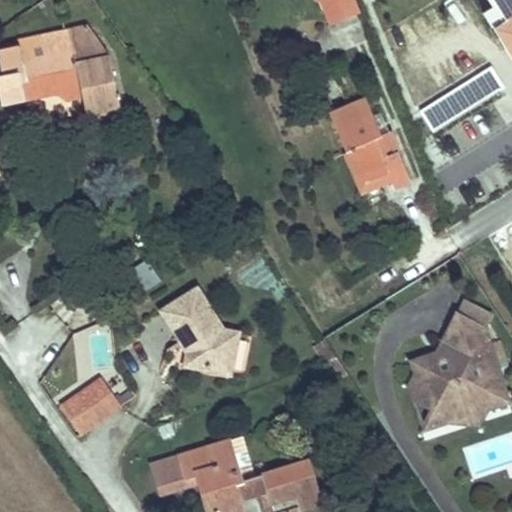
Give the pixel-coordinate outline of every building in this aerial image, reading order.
[(358,11),(353,0),(321,0),(330,22),(358,11)] [(511,0),(488,0),(493,8),(502,22),(503,24),(509,33),(499,39),(511,59),(511,0)] [(502,22),(493,8),(483,14),(492,28),(502,22)] [(89,23),(71,27),(72,32),(81,76),(88,111),(121,104),(111,58),(89,23)] [(499,39),(509,33),(503,24),(493,30),(499,39)] [(24,88),(81,76),(72,32),(66,33),(65,28),(63,29),(24,37),(25,41),(20,42),(20,46),(0,49),(0,61),(2,73),(0,73),(0,88),(3,103),(26,98),(24,88)] [(505,88),(492,67),(477,77),(490,97),(505,88)] [(434,133),(490,97),(477,77),(420,113),(434,133)] [(329,112),(344,153),(352,150),(363,182),(388,173),(391,181),(393,186),(409,180),(391,131),(381,134),(367,97),(329,112)] [(352,150),(344,153),(356,185),(359,193),(391,181),(388,173),(363,182),(352,150)] [(199,287),(162,312),(188,351),(185,365),(232,374),(240,329),(226,327),(199,287)] [(470,403),(504,392),(484,326),(458,312),(444,341),(453,345),(448,357),(438,352),(412,361),(415,371),(408,385),(413,397),(432,407),(431,412),(447,421),(465,414),(470,403)] [(94,366),(114,364),(111,334),(91,336),(94,366)] [(453,345),(444,341),(438,352),(448,357),(453,345)] [(102,379),(62,404),(81,433),(121,408),(102,379)] [(465,414),(447,421),(479,425),(489,407),(507,402),(504,392),(470,403),(465,414)] [(257,475),(246,436),(230,440),(242,480),(257,475)] [(242,480),(230,440),(155,462),(163,490),(191,482),(189,474),(200,470),(202,479),(211,511),(244,511),(240,496),(264,489),(267,502),(300,493),(304,506),(320,501),(309,460),(257,475),(242,480)] [(189,474),(191,482),(202,479),(200,470),(189,474)]
